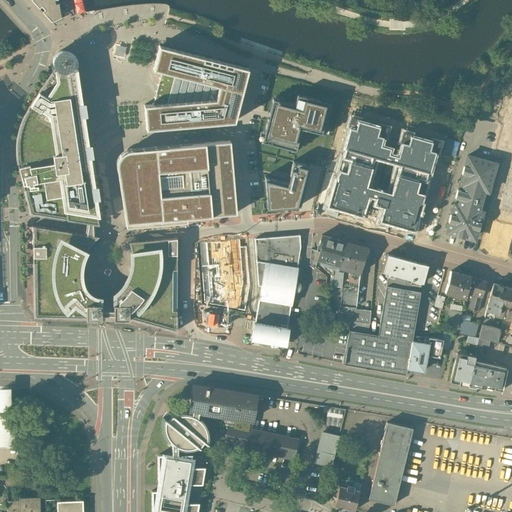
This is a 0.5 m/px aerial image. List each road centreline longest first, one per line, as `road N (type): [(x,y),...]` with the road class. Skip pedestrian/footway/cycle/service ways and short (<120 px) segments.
road 1 (residential): [(14,0),(47,42),(13,109),(4,150),(6,335)]
road 2 (secondary): [(185,370),(500,420)]
road 3 (secondary): [(511,406),(215,357)]
road 4 (residential): [(246,229),(321,221),(511,275)]
road 5 (residential): [(215,357),(187,322),(187,241),(194,233),(246,229)]
road 6 (residential): [(246,229),(238,129),(259,62)]
road 7 (secondary): [(130,511),(137,417),(149,392),(185,370)]
road 8 (secondary): [(6,363),(15,376),(57,381),(77,394),(112,445)]
